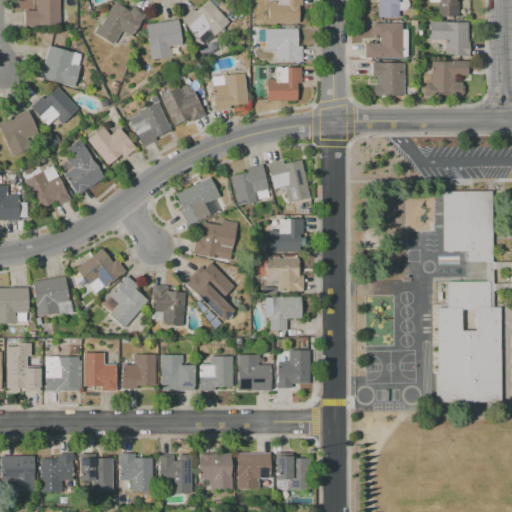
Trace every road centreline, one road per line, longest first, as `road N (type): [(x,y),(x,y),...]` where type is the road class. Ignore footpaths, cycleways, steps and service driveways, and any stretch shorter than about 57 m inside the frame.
road 1 (tertiary): [(0,252),(86,227),(204,148),(268,129),(511,119)]
road 2 (residential): [(331,122),(333,511)]
road 3 (residential): [(0,420),(334,418)]
road 4 (residential): [(330,0),(331,122)]
